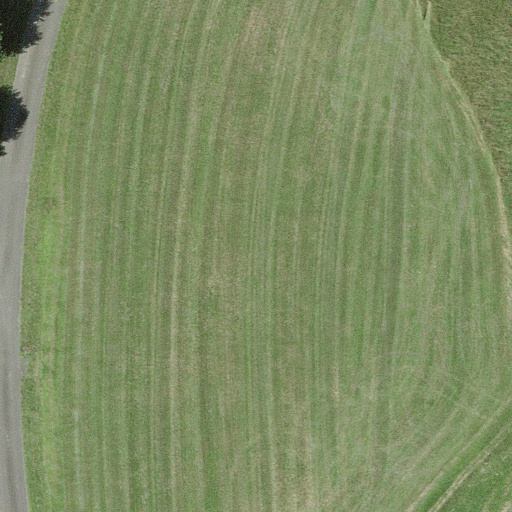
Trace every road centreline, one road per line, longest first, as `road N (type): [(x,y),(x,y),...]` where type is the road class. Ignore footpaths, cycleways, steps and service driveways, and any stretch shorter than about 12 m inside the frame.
road 1 (residential): [(0,297),(14,511)]
road 2 (track): [(0,202),(51,0)]
road 3 (track): [(428,511),(511,416)]
